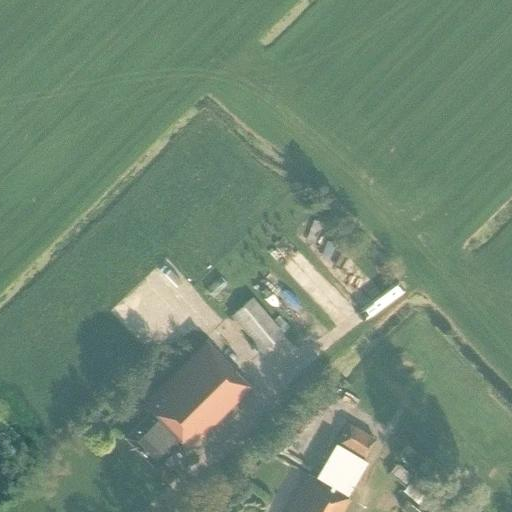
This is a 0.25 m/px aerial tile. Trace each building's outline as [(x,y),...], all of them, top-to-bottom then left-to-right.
[(229,315),(260,351),(281,334),(251,297),(229,315)] [(153,468),(177,443),(185,450),(222,413),(221,412),(245,389),(230,374),(233,370),(205,342),(140,405),(148,413),(123,437),(153,468)] [(108,427),(94,412),(85,421),(99,435),(108,427)] [(361,461),(374,439),(346,422),(334,445),(332,444),(312,478),(306,475),(284,511),(339,511),(347,499),(344,497),(364,463),(361,461)] [(384,468),(399,443),(390,437),(375,463),(384,468)] [(415,452),(405,444),(395,456),(405,464),(415,452)] [(412,475),(394,461),(388,470),(405,483),(403,486),(436,511),(449,511),(455,506),(452,504),(454,502),(414,471),(412,475)]
